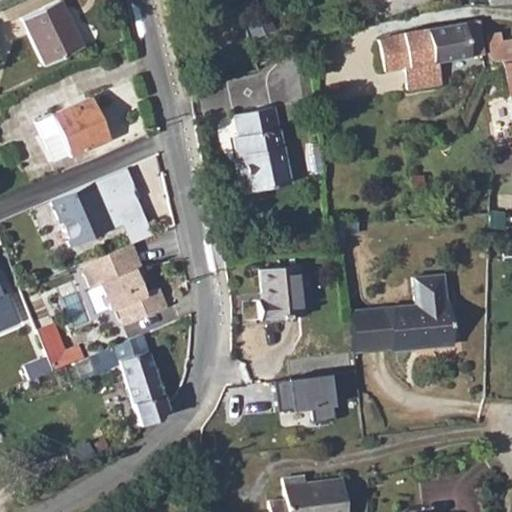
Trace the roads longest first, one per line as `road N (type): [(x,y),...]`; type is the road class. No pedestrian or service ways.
road 1 (unclassified): [(140,0),(194,200),(212,343),(185,425),(71,511)]
road 2 (unclassified): [(511,18),(395,27),(328,56)]
